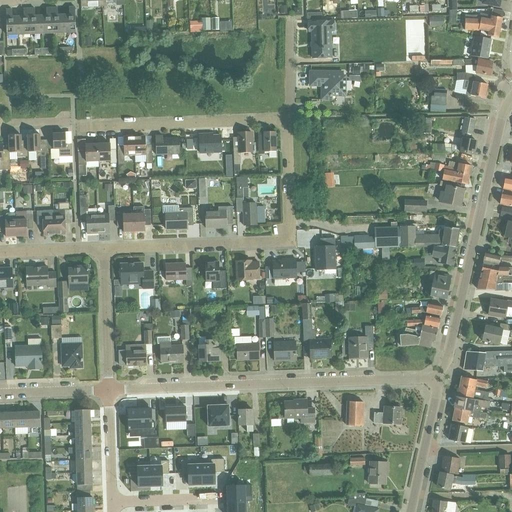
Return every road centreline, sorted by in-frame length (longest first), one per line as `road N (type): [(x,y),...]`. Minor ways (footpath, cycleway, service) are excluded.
road 1 (residential): [(109,391),(439,382)]
road 2 (residential): [(103,249),(289,242),(285,121)]
road 3 (tertiary): [(439,382),(500,121),(511,99)]
road 4 (residential): [(0,131),(22,124),(285,121)]
road 5 (residential): [(109,391),(103,249)]
